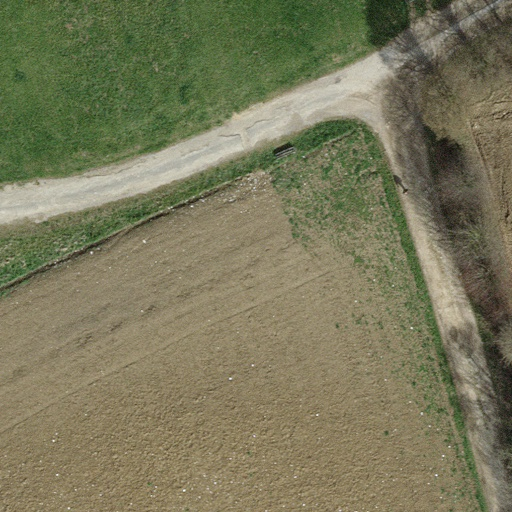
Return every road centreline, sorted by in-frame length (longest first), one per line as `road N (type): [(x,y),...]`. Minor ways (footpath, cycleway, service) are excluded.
road 1 (track): [(511,11),(387,75),(106,186),(0,203)]
road 2 (track): [(387,75),(507,511)]
